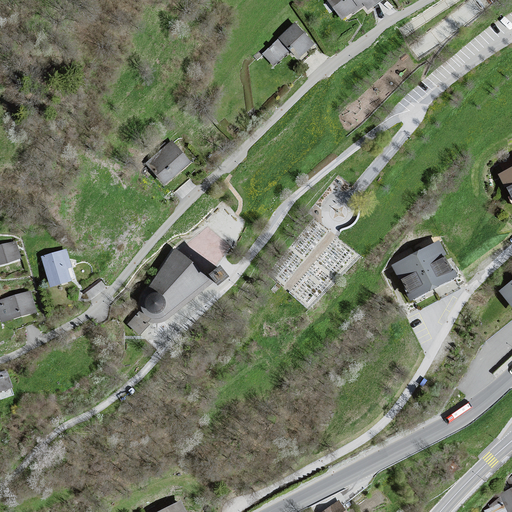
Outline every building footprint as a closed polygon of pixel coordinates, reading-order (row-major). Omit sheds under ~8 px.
[(354,13),(344,0),(319,0),(339,25),(354,13)] [(378,4),(374,0),(345,0),(358,16),(378,4)] [(312,45),(286,20),(270,38),(295,61),(312,45)] [(287,56),(272,43),(257,55),(271,72),(287,56)] [(186,162),(165,142),(139,163),(158,186),(186,162)] [(511,214),(511,166),(494,175),(511,215),(511,214)] [(167,250),(132,315),(121,325),(135,339),(146,327),(211,281),(208,267),(174,241),(167,250)] [(17,243),(0,247),(0,269),(23,263),(17,243)] [(441,244),(392,266),(410,305),(459,283),(441,244)] [(68,252),(41,259),(51,293),(73,287),(71,281),(76,280),(68,252)] [(511,283),(498,294),(511,312),(511,283)] [(31,292),(0,301),(0,318),(2,326),(38,315),(31,292)] [(7,367),(0,369),(0,390),(13,385),(7,367)] [(502,501),(507,511),(510,511),(511,511),(511,486),(499,493),(502,501)] [(187,511),(180,498),(152,511),(187,511)] [(347,511),(342,499),(317,511),(347,511)] [(507,511),(502,501),(484,509),(485,511),(507,511)]
